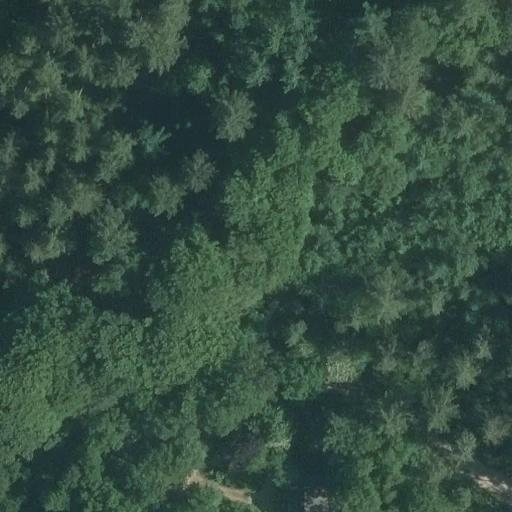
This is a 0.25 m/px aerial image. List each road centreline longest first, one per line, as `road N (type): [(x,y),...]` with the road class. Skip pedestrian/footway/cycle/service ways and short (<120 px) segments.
road 1 (track): [(0,385),(213,270),(447,199),(511,190)]
road 2 (track): [(511,502),(325,382),(283,377),(236,408),(138,511)]
